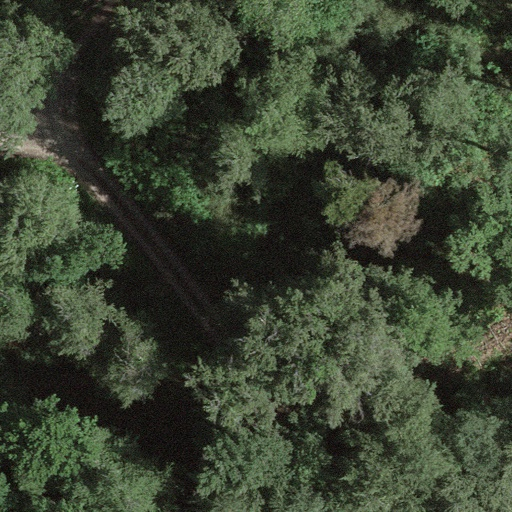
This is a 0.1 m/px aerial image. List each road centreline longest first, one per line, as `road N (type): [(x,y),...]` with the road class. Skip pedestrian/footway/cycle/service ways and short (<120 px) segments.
road 1 (track): [(0,75),(230,347),(355,511)]
road 2 (track): [(0,118),(93,0)]
